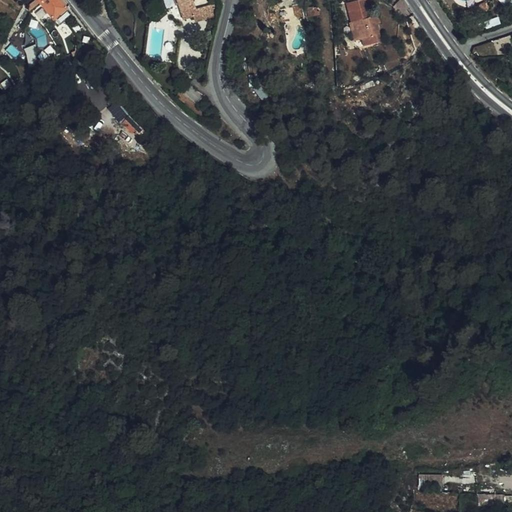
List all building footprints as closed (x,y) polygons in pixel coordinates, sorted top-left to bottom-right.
[(61,0),(43,0),(41,2),(55,20),(61,14),(66,10),(67,8),(61,0)] [(177,0),(180,5),(185,20),(198,16),(193,0),(194,0),(177,0)] [(373,17),(367,0),(361,0),(348,3),(353,23),(355,22),(359,40),(362,40),(363,39),(365,47),(383,42),(378,24),(376,16),(373,17)] [(485,5),(469,13),(469,18),(479,18),(486,13),(485,5)] [(66,10),(61,14),(65,19),(70,16),(66,10)] [(355,22),(353,23),(350,23),(355,41),(359,40),(355,22)] [(419,474),(420,487),(444,486),(444,473),(419,474)]
